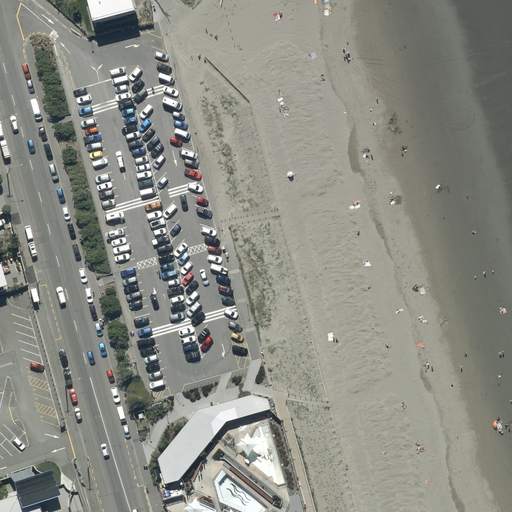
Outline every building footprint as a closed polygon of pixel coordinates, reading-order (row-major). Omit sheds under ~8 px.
[(139,8),(136,0),(92,0),(98,19),(139,8)] [(191,56),(181,60),(187,80),(197,77),(191,56)] [(193,102),(202,99),(197,80),(186,83),(191,102),(193,102)] [(221,138),(217,122),(214,123),(207,98),(202,99),(193,102),(200,127),(207,126),(210,140),(221,138)] [(216,145),(207,148),(213,168),(223,165),(216,145)] [(219,167),(209,170),(215,190),(225,188),(219,167)] [(212,193),(215,202),(219,212),(229,209),(226,198),(223,190),(212,193)] [(249,234),(238,235),(240,255),(251,254),(249,234)] [(254,268),(243,271),(249,291),(260,288),(254,268)] [(258,311),(261,321),(264,331),(274,328),(271,318),(268,308),(258,311)] [(191,422),(159,461),(164,478),(166,487),(180,483),(204,454),(214,441),(227,424),(272,411),(269,401),(253,397),(237,401),(239,409),(216,416),(214,408),(199,412),(191,422)] [(218,407),(214,408),(216,416),(239,409),(237,401),(230,403),(218,407)] [(0,511),(83,511),(74,483),(63,473),(61,469),(59,464),(55,461),(52,461),(49,461),(6,475),(8,478),(0,480),(0,511)] [(270,462),(220,477),(225,492),(274,476),(270,462)]
